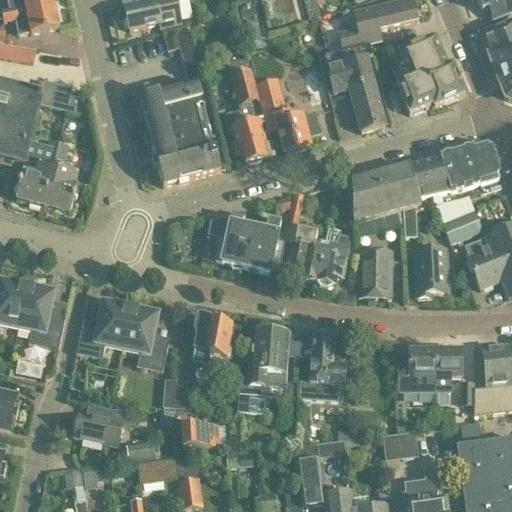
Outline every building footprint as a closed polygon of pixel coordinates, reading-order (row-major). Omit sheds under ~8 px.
[(5,0),(8,12),(8,13),(53,3),(52,0),(5,0)] [(511,0),(474,0),(481,15),(488,12),(492,23),(511,15),(511,0)] [(160,32),(161,31),(162,37),(181,30),(175,2),(155,6),(155,5),(124,11),(129,35),(159,28),(160,32)] [(342,55),(369,48),(380,46),(378,34),(417,25),(411,2),(353,16),(357,33),(338,37),(342,55)] [(8,12),(1,14),(3,25),(15,23),(18,39),(30,36),(30,38),(59,31),(53,3),(8,13),(8,12)] [(511,24),(481,38),(490,60),(506,103),(511,104),(511,24)] [(181,31),(181,30),(162,37),(167,55),(179,52),(188,91),(161,98),(162,101),(159,102),(158,99),(139,104),(162,191),(224,175),(217,149),(207,151),(197,111),(202,109),(196,85),(200,84),(186,30),(181,31)] [(408,81),(395,86),(409,118),(433,109),(434,111),(463,99),(451,69),(445,72),(442,64),(441,64),(433,43),(398,58),(408,81)] [(5,44),(1,61),(35,67),(38,51),(5,44)] [(369,48),(342,55),(323,59),(333,99),(349,94),(360,137),(384,130),(365,62),(372,60),(369,48)] [(239,115),(223,119),(227,135),(231,134),(235,147),(231,149),(234,159),(241,157),(245,168),(264,163),(260,147),(264,146),(259,127),(264,125),(250,74),(230,79),(238,110),(239,115)] [(0,160),(24,166),(39,109),(42,96),(0,85),(0,160)] [(42,96),(39,109),(76,119),(72,91),(45,85),(42,96)] [(285,111),(273,114),(275,121),(275,122),(284,157),(309,150),(301,121),(289,124),(288,118),(287,118),(285,111)] [(17,191),(15,199),(16,199),(15,203),(41,210),(57,147),(50,145),(43,169),(39,168),(36,179),(23,175),(18,191),(17,191)] [(57,147),(41,210),(69,218),(73,202),(75,202),(77,194),(75,193),(76,189),(74,188),(77,178),(64,175),(66,168),(63,168),(68,150),(57,147)] [(488,148),(450,159),(460,194),(499,183),(488,148)] [(450,159),(408,170),(417,203),(460,194),(450,159)] [(417,203),(408,170),(348,186),(348,199),(351,229),(401,215),(413,212),(419,210),(417,203)] [(303,199),(274,207),(277,216),(292,212),(288,229),(296,231),(303,199)] [(468,202),(436,214),(450,248),(482,236),(468,202)] [(416,241),(413,212),(401,215),(404,242),(416,241)] [(211,227),(208,241),(219,244),(217,255),(218,255),(216,266),(221,267),(221,268),(230,270),(232,274),(240,276),(243,272),(245,273),(254,234),(242,231),(244,219),(235,217),(232,219),(230,226),(223,224),(211,227)] [(254,234),(245,273),(269,278),(270,273),(271,267),(276,246),(280,227),(268,225),(265,236),(254,234)] [(511,232),(465,251),(468,261),(467,261),(480,294),(501,286),(509,303),(511,301),(511,232)] [(297,233),(295,245),(301,246),(296,271),(303,272),(301,282),(315,286),(316,287),(324,250),(314,248),(317,237),(297,233)] [(324,250),(316,287),(319,292),(327,294),(333,289),(335,279),(342,280),(350,244),(339,241),(337,252),(324,250)] [(271,267),(270,273),(280,275),(284,247),(276,246),(271,267)] [(357,253),(356,302),(390,302),(391,253),(357,253)] [(442,253),(415,255),(417,302),(431,302),(431,298),(447,297),(445,260),(442,261),(442,253)] [(0,329),(17,333),(26,291),(16,289),(16,286),(2,283),(1,286),(0,285),(0,329)] [(35,293),(26,291),(17,333),(30,336),(27,349),(57,355),(62,328),(47,325),(53,297),(49,296),(50,293),(36,290),(35,293)] [(121,355),(130,313),(119,311),(120,307),(106,304),(105,308),(102,307),(96,335),(80,332),(74,358),(100,364),(103,351),(121,355)] [(140,311),(139,315),(130,313),(121,355),(137,358),(135,371),(160,377),(166,350),(150,347),(157,319),(153,318),(154,315),(140,311)] [(196,341),(191,367),(208,371),(210,361),(224,364),(228,362),(230,351),(228,349),(232,331),(229,331),(226,326),(199,320),(196,322),(194,336),(196,341)] [(238,398),(237,416),(264,418),(266,400),(263,400),(265,377),(285,378),(286,361),(299,362),(300,347),(287,346),(288,339),(252,336),(247,399),(238,398)] [(300,386),(299,403),(301,403),(299,446),(320,447),(320,432),(319,432),(319,428),(310,428),(311,404),(337,406),(338,390),(342,390),(344,369),(331,369),(333,342),(313,341),(309,387),(300,386)] [(473,394),(473,420),(511,416),(511,374),(510,374),(508,350),(482,353),(486,393),(473,394)] [(408,355),(408,384),(435,384),(435,355),(408,355)] [(435,384),(435,397),(450,397),(450,384),(461,384),(461,355),(435,355),(435,384)] [(30,366),(18,364),(15,377),(28,380),(30,366)] [(0,376),(0,431),(8,433),(10,424),(15,425),(21,394),(2,390),(4,377),(0,376)] [(461,387),(461,410),(473,410),(473,387),(461,387)] [(73,442),(117,452),(125,415),(109,414),(106,426),(78,420),(78,422),(75,423),(73,429),(76,432),(73,442)] [(461,428),(464,448),(480,445),(477,426),(461,428)] [(216,430),(180,432),(182,454),(222,452),(222,455),(231,454),(231,450),(232,450),(231,431),(216,432),(216,430)] [(245,432),(235,431),(233,453),(243,454),(245,432)] [(442,433),(380,440),(383,465),(417,462),(415,451),(444,448),(442,433)] [(511,511),(511,441),(480,446),(480,445),(464,448),(464,449),(456,450),(465,511),(511,511)] [(341,445),(317,448),(319,460),(343,458),(341,445)] [(151,446),(126,449),(128,467),(153,464),(153,463),(161,463),(159,446),(151,447),(151,446)] [(324,499),(319,460),(317,448),(292,451),(297,489),(300,511),(324,507),(324,511),(352,511),(350,495),(324,499)] [(252,469),(251,458),(225,460),(226,471),(252,469)] [(163,481),(163,486),(177,484),(174,464),(135,468),(137,484),(163,481)] [(105,473),(81,476),(84,494),(96,492),(95,486),(107,485),(105,473)] [(80,475),(64,477),(65,490),(82,488),(80,475)] [(405,497),(402,497),(403,503),(417,501),(418,508),(421,508),(421,511),(445,511),(445,505),(443,505),(440,482),(432,483),(432,481),(424,482),(424,485),(403,487),(405,497)] [(199,483),(180,486),(183,511),(194,511),(203,511),(199,483)] [(289,511),(300,511),(297,489),(285,491),(287,511),(289,511)] [(274,498),(264,500),(265,509),(276,507),(274,498)] [(264,500),(254,501),(255,510),(265,509),(264,500)] [(417,501),(403,503),(404,511),(403,511),(421,511),(421,508),(418,508),(417,501)]
